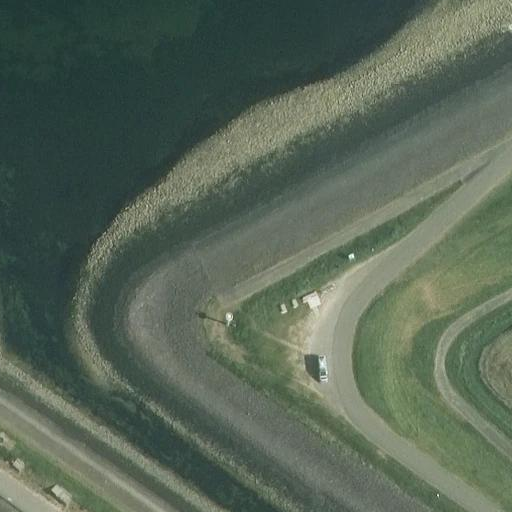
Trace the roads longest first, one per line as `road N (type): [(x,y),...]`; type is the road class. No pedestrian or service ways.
road 1 (unclassified): [(484,511),(369,429),(351,407),(340,364),(360,296),(511,155)]
road 2 (track): [(511,456),(450,399),(439,367),(448,335),(511,295)]
